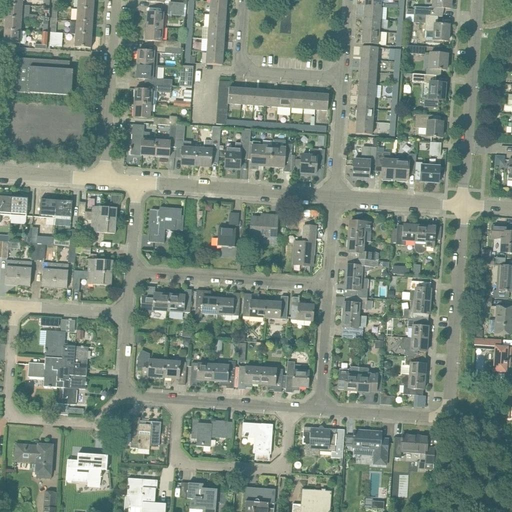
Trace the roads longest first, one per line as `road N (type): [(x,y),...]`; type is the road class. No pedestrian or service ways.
road 1 (residential): [(125,391),(91,422),(19,419),(8,407),(13,305)]
road 2 (residential): [(290,406),(286,461),(274,470),(184,464),(175,454),(178,398)]
road 3 (residential): [(428,416),(445,413),(449,399),(461,205)]
road 4 (tertiary): [(461,205),(475,0)]
road 5 (tertiary): [(334,196),(136,181)]
road 6 (residential): [(328,285),(130,271)]
road 7 (residential): [(104,179),(116,0)]
road 8 (residential): [(342,77),(244,67),(244,0)]
road 9 (tertiary): [(461,205),(334,196)]
road 10 (residential): [(319,409),(328,285)]
